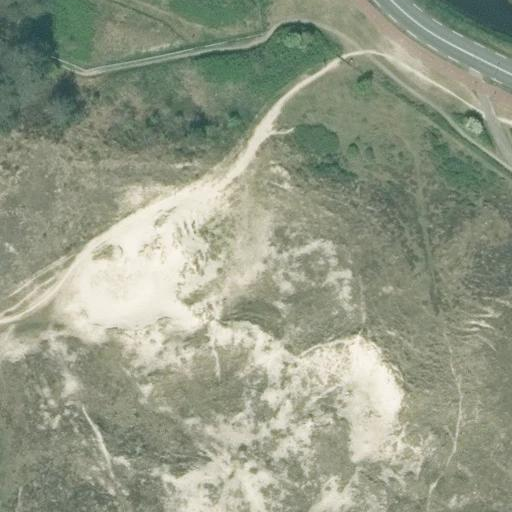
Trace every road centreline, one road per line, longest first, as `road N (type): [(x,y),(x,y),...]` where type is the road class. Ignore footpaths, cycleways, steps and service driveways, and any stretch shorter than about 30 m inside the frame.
road 1 (unknown): [(511,172),(384,71),(320,29),(293,22),(260,33),(248,51),(79,82),(0,45)]
road 2 (tertiary): [(389,0),(419,26),(511,75)]
